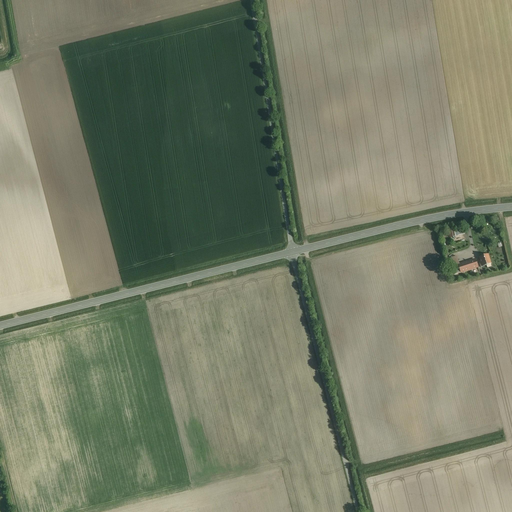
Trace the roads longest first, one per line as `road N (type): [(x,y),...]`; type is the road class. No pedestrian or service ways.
road 1 (primary): [(0,325),(293,250)]
road 2 (unclassified): [(293,250),(358,511)]
road 3 (unclassified): [(253,0),(293,250)]
road 4 (primary): [(293,250),(511,207)]
